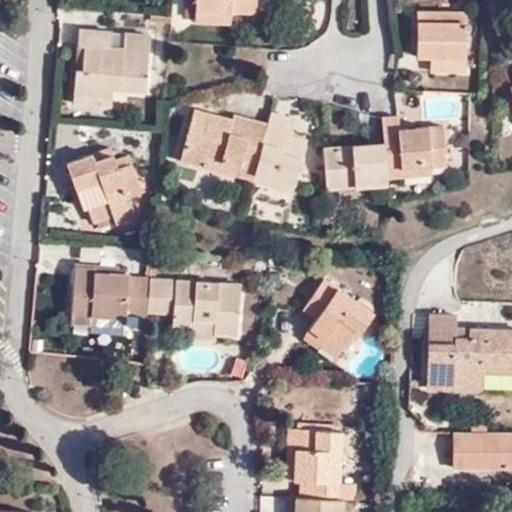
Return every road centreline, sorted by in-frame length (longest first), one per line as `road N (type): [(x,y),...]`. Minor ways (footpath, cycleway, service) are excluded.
road 1 (residential): [(37,0),(12,385),(59,445)]
road 2 (unclassified): [(238,511),(240,424),(219,400),(188,398),(59,445)]
road 3 (unclassified): [(373,0),(378,60),(281,76)]
